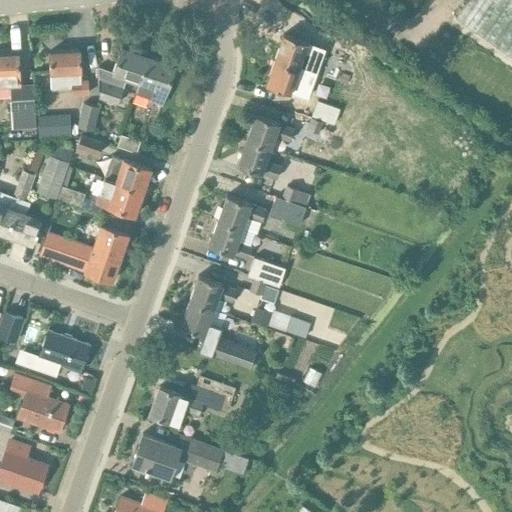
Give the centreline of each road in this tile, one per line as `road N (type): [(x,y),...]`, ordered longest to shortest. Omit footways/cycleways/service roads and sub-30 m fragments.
road 1 (unclassified): [(139,321),(224,77),(229,47),(220,0)]
road 2 (unclassified): [(70,511),(139,321)]
road 3 (residential): [(139,321),(0,275)]
